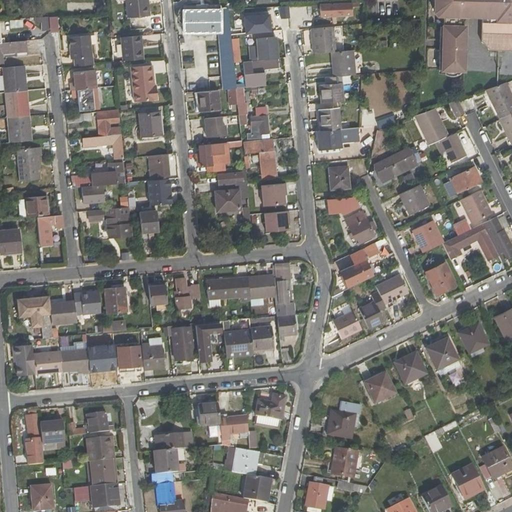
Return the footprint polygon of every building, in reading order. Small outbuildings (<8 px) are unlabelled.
[(147,0),(126,0),(128,17),(149,16),(147,0)] [(461,74),(463,73),(464,27),(458,26),(458,16),(465,16),(465,0),(435,0),(435,11),(438,15),(446,15),(446,26),(443,26),(442,70),(445,70),(444,74),(448,76),(451,76),(456,76),(461,74)] [(465,0),(465,16),(481,16),(482,1),(481,0),(465,0)] [(482,1),(481,16),(480,42),(487,50),(511,51),(511,0),(485,0),(486,1),(482,1)] [(345,4),(315,5),(316,15),(345,14),(345,4)] [(288,6),(280,7),(281,19),(289,18),(289,15),(288,6)] [(230,33),(228,9),(179,10),(176,13),(176,17),(177,20),(178,21),(182,23),(182,34),(188,34),(193,35),(200,37),(206,36),(211,36),(217,34),(220,34),(224,89),(227,89),(236,88),(233,65),(233,63),(230,33)] [(48,18),(49,31),(57,31),(56,17),(48,18)] [(42,31),(49,31),(48,18),(34,18),(35,24),(41,23),(42,31)] [(333,27),(311,29),(313,55),(331,53),(336,52),(333,27)] [(238,33),(230,33),(233,63),(241,62),(238,33)] [(91,64),(88,34),(68,36),(70,58),(73,58),(74,66),(91,64)] [(121,38),(123,61),(143,60),(141,36),(121,38)] [(256,39),(258,60),(278,58),(276,37),(256,39)] [(17,53),(16,42),(0,44),(1,48),(0,48),(0,65),(4,65),(3,54),(17,53)] [(353,51),(336,52),(331,53),(333,78),(355,76),(353,51)] [(278,68),(278,60),(252,63),(252,61),(242,62),(245,87),(265,85),(264,69),(278,68)] [(155,65),(134,67),(136,95),(159,93),(159,86),(157,86),(155,65)] [(4,93),(26,91),(24,66),(1,69),(4,93)] [(70,83),(71,90),(77,90),(90,89),(96,88),(95,71),(74,73),(75,82),(70,83)] [(485,91),(499,120),(511,113),(511,94),(506,83),(485,91)] [(321,104),(344,102),(343,84),(319,87),(321,104)] [(236,88),(237,105),(238,115),(239,125),(247,124),(246,114),(247,114),(246,103),(245,103),(243,87),(236,88)] [(236,88),(227,89),(228,105),(237,105),(236,88)] [(90,89),(77,90),(79,110),(95,109),(94,98),(92,98),(90,89)] [(196,92),(198,104),(199,112),(220,110),(218,89),(196,92)] [(23,116),(29,116),(26,91),(4,93),(6,118),(23,116)] [(458,101),(451,104),(458,117),(465,114),(458,101)] [(247,141),(269,139),(266,107),(254,108),(255,117),(250,117),(252,133),(246,134),(247,141)] [(320,132),(341,130),(339,108),(318,110),(320,132)] [(101,126),(102,137),(111,136),(110,124),(120,124),(119,111),(97,113),(99,126),(101,126)] [(162,136),(160,112),(139,114),(141,138),(162,136)] [(511,113),(499,120),(511,146),(511,145),(511,113)] [(83,114),(66,116),(67,123),(84,122),(83,114)] [(418,124),(429,145),(435,143),(448,136),(438,114),(418,124)] [(9,143),(31,141),(29,116),(23,116),(6,118),(9,143)] [(217,117),(202,119),(205,138),(223,136),(222,124),(218,125),(217,117)] [(484,127),(490,140),(501,134),(495,122),(484,127)] [(359,138),(359,128),(341,130),(320,132),(309,133),(310,141),(317,141),(318,151),(332,150),(331,146),(358,143),(359,138)] [(466,155),(455,133),(448,136),(435,143),(440,153),(444,151),(450,163),(466,155)] [(114,160),(124,159),(121,135),(111,136),(102,137),(82,138),(83,148),(113,145),(114,160)] [(276,179),(272,138),(269,139),(247,141),(243,141),(244,153),(262,151),(265,180),(276,179)] [(208,167),(208,173),(225,172),(223,150),(228,149),(227,143),(210,145),(210,146),(199,147),(200,155),(196,155),(196,160),(201,159),(201,168),(208,167)] [(19,181),(40,179),(37,156),(40,156),(40,148),(16,150),(19,181)] [(416,167),(407,148),(373,165),(383,184),(416,167)] [(160,155),(148,157),(151,179),(169,177),(168,155),(160,155)] [(249,164),(248,157),(244,157),(246,168),(253,167),(252,164),(249,164)] [(472,167),(469,162),(460,166),(463,173),(449,180),(456,194),(482,182),(474,166),(472,167)] [(116,174),(117,178),(117,179),(124,178),(122,163),(115,163),(115,166),(108,167),(109,174),(116,174)] [(347,167),(328,168),(331,190),(350,189),(347,167)] [(244,182),(242,172),(218,175),(218,186),(220,185),(220,190),(214,191),(216,212),(239,211),(236,183),(244,182)] [(71,177),(72,189),(81,188),(103,186),(118,184),(117,179),(117,178),(91,180),(91,175),(71,177)] [(151,205),(172,203),(171,187),(167,187),(166,179),(149,181),(151,205)] [(282,191),(285,191),(284,183),(259,185),(261,208),(283,206),(283,196),(282,191)] [(430,205),(419,185),(399,195),(409,216),(430,205)] [(103,186),(81,188),(83,204),(105,202),(103,186)] [(489,209),(480,191),(462,199),(472,218),(489,209)] [(26,217),(35,216),(48,215),(47,196),(24,198),(26,217)] [(355,197),(326,200),(327,211),(341,210),(343,215),(359,207),(355,197)] [(129,215),(130,215),(129,208),(106,210),(87,212),(88,222),(106,220),(107,236),(112,236),(112,239),(131,237),(129,215)] [(159,232),(157,211),(139,213),(141,234),(159,232)] [(289,219),(288,211),(263,214),(265,233),(287,231),(286,224),(286,220),(289,219)] [(374,237),(361,212),(345,219),(357,245),(374,237)] [(54,228),(63,227),(62,216),(38,218),(40,247),(51,246),(49,225),(54,225),(54,228)] [(498,257),(501,262),(511,256),(511,245),(504,229),(503,230),(496,217),(482,224),(498,257)] [(423,253),(442,244),(443,243),(433,221),(412,232),(423,253)] [(442,244),(450,260),(458,257),(455,251),(478,240),(488,262),(498,257),(482,224),(458,236),(443,243),(442,244)] [(18,230),(0,231),(0,254),(21,253),(18,230)] [(372,244),(349,256),(354,265),(340,272),(347,288),(373,275),(365,259),(377,253),(372,244)] [(456,286),(445,263),(424,273),(436,296),(456,286)] [(287,265),(274,266),(279,316),(295,315),(293,303),(290,304),(288,292),(286,292),(285,280),(288,280),(287,265)] [(272,275),(249,278),(250,297),(250,299),(275,297),(272,275)] [(398,276),(376,286),(379,294),(385,305),(407,293),(398,276)] [(250,297),(249,278),(207,281),(209,300),(250,297)] [(191,309),(190,298),(199,297),(198,287),(191,287),(191,289),(187,289),(185,280),(176,281),(177,290),(174,290),(176,311),(191,309)] [(148,287),(149,306),(156,305),(156,310),(167,309),(165,286),(148,287)] [(127,312),(125,288),(104,290),(106,314),(127,312)] [(99,292),(74,294),(75,301),(75,311),(82,311),(83,315),(101,313),(99,292)] [(379,311),(386,307),(385,305),(379,294),(372,298),(376,305),(361,312),(369,329),(384,322),(379,311)] [(49,303),(48,296),(40,297),(42,314),(50,314),(49,303)] [(41,327),(42,339),(52,338),(51,325),(50,314),(42,314),(40,297),(16,299),(18,318),(30,317),(31,328),(41,327)] [(75,301),(49,303),(50,314),(51,325),(76,323),(75,311),(75,301)] [(511,336),(511,309),(494,319),(504,340),(511,336)] [(341,339),(361,329),(353,312),(333,321),(341,339)] [(295,315),(279,316),(281,338),(297,336),(295,315)] [(125,329),(124,320),(102,322),(103,331),(125,329)] [(478,323),(457,334),(467,355),(489,344),(478,323)] [(198,331),(196,331),(199,362),(211,361),(209,333),(219,332),(219,324),(198,326),(198,331)] [(168,329),(168,336),(172,335),(174,358),(193,356),(191,327),(168,329)] [(250,329),(250,331),(252,351),(274,349),(271,327),(250,329)] [(250,331),(224,333),(226,356),(252,354),(252,351),(250,331)] [(448,337),(424,349),(435,371),(459,359),(448,337)] [(16,376),(34,375),(32,354),(31,344),(14,346),(14,352),(16,376)] [(143,366),(144,371),(163,369),(161,346),(149,347),(148,344),(141,345),(143,366)] [(114,348),(116,368),(143,366),(141,345),(114,348)] [(109,369),(116,368),(114,348),(108,349),(109,369)] [(59,352),(61,372),(77,371),(89,370),(87,350),(59,352)] [(32,354),(34,375),(61,372),(59,352),(32,354)] [(427,375),(416,353),(393,365),(403,387),(427,375)] [(396,394),(385,373),(363,384),(373,405),(396,394)] [(279,421),(281,421),(285,397),(272,395),(271,403),(257,401),(254,416),(257,417),(279,421)] [(219,414),(217,403),(198,405),(200,428),(220,426),(219,414)] [(340,412),(331,411),(326,436),(350,441),(355,415),(360,416),(361,407),(341,403),(340,412)] [(413,420),(408,410),(404,413),(408,422),(413,420)] [(219,414),(220,426),(220,432),(246,429),(244,417),(229,419),(229,413),(219,414)] [(86,416),(88,434),(107,432),(106,414),(86,416)] [(25,440),(28,465),(43,463),(41,439),(39,438),(36,416),(25,416),(28,440),(25,440)] [(279,421),(257,417),(255,425),(278,429),(279,421)] [(495,434),(501,431),(496,421),(490,425),(495,434)] [(64,422),(44,423),(46,445),(59,443),(60,449),(67,449),(64,422)] [(75,423),(68,424),(69,436),(84,434),(83,429),(75,430),(75,423)] [(444,434),(441,428),(434,432),(437,437),(444,434)] [(154,437),(155,452),(185,449),(184,441),(183,441),(183,434),(154,437)] [(85,440),(88,462),(114,459),(112,438),(85,440)] [(256,452),(251,452),(236,448),(231,473),(246,475),(253,477),(256,464),(261,465),(263,454),(256,452)] [(511,470),(511,467),(502,448),(481,459),(491,481),(511,470)] [(158,475),(172,474),(186,472),(186,468),(184,467),(183,465),(177,465),(177,461),(184,460),(186,460),(185,449),(155,452),(158,475)] [(357,453),(335,449),(330,476),(352,480),(357,453)] [(391,453),(393,458),(402,454),(400,449),(399,449),(391,453)] [(88,462),(90,487),(117,484),(114,459),(88,462)] [(484,491),(471,465),(451,476),(464,501),(484,491)] [(155,476),(151,476),(152,486),(156,486),(158,511),(184,511),(183,500),(175,501),(172,474),(158,475),(155,476)] [(267,504),(271,480),(253,477),(246,475),(242,499),(247,500),(267,504)] [(368,488),(369,489),(372,489),(378,479),(375,477),(368,487),(368,488)] [(368,488),(338,482),(337,489),(363,494),(368,488)] [(29,486),(31,511),(38,511),(53,511),(50,484),(29,486)] [(117,484),(90,487),(92,509),(119,506),(117,484)] [(328,488),(309,484),(305,508),(324,511),(328,488)] [(75,503),(88,501),(85,485),(73,487),(75,503)] [(420,496),(428,511),(438,511),(441,511),(442,511),(451,507),(441,486),(420,496)] [(210,503),(209,511),(216,511),(218,507),(225,508),(224,511),(238,511),(239,510),(245,511),(247,500),(242,499),(211,492),(210,503)] [(415,511),(409,499),(386,511),(415,511)]
